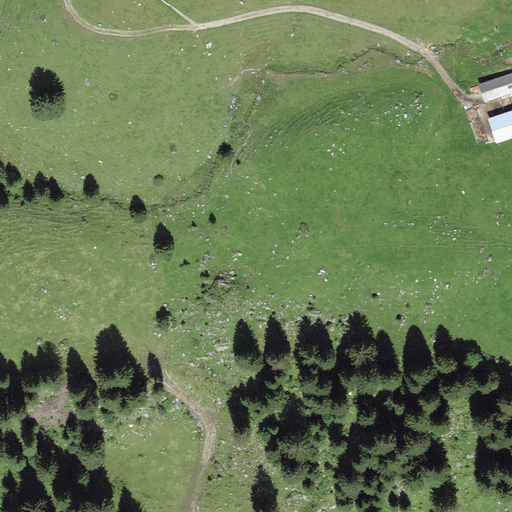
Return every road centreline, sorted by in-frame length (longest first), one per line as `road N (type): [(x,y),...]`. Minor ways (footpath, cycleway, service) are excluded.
road 1 (track): [(511,100),(471,102),(421,51),(311,10),(200,26)]
road 2 (track): [(200,26),(105,31),(85,25),(66,0)]
